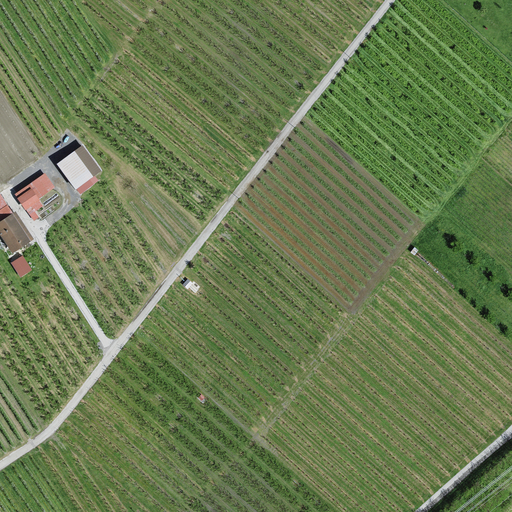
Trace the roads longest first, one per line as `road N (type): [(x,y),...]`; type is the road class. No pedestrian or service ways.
road 1 (unclassified): [(0,468),(65,414),(391,0)]
road 2 (unclassified): [(422,511),(511,432)]
